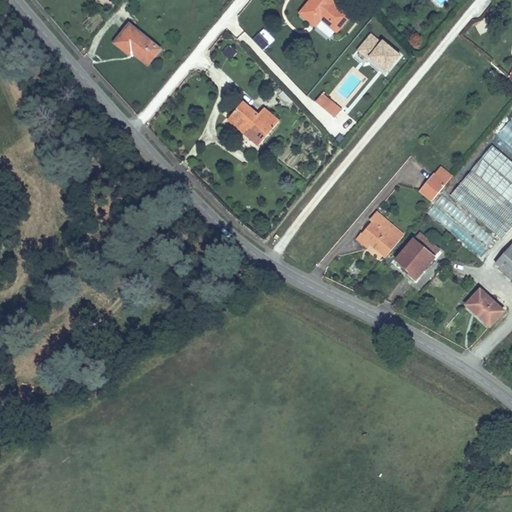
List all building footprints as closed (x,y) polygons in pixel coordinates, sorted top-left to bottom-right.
[(341,10),(330,0),(322,0),(301,23),(316,37),(322,30),(336,43),(350,29),(336,16),(341,10)] [(348,0),(330,0),(341,10),(349,0),(348,0)] [(128,30),(111,48),(125,60),(128,56),(144,70),(159,54),(151,48),(154,45),(146,37),(142,43),(128,30)] [(364,65),(366,62),(386,77),(401,57),(370,33),(352,56),(364,65)] [(233,59),(235,50),(226,48),(224,57),(233,59)] [(277,96),(273,100),(283,112),(288,108),(277,96)] [(329,123),(335,116),(320,103),(313,109),(329,123)] [(242,133),(237,137),(253,152),(276,127),(258,112),(252,118),(237,105),(227,118),(242,133)] [(340,120),(335,116),(329,123),(333,127),(340,120)] [(227,118),(222,124),(237,137),(242,133),(227,118)] [(511,148),(511,121),(510,120),(497,136),(511,148)] [(469,171),(511,206),(511,164),(491,147),(469,171)] [(450,193),(494,231),(511,208),(511,206),(469,171),(450,193)] [(434,176),(422,191),(431,199),(444,185),(434,176)] [(481,258),(496,241),(443,194),(427,211),(481,258)] [(511,208),(494,231),(502,238),(511,226),(511,208)] [(362,235),(372,243),(385,255),(403,234),(377,212),(371,220),(374,222),(362,235)] [(440,251),(419,233),(396,259),(406,266),(402,269),(415,280),(440,251)] [(368,248),(372,243),(362,235),(357,240),(368,248)] [(511,247),(510,245),(492,266),(511,283),(511,247)] [(506,310),(480,288),(468,302),(493,325),(506,310)]
